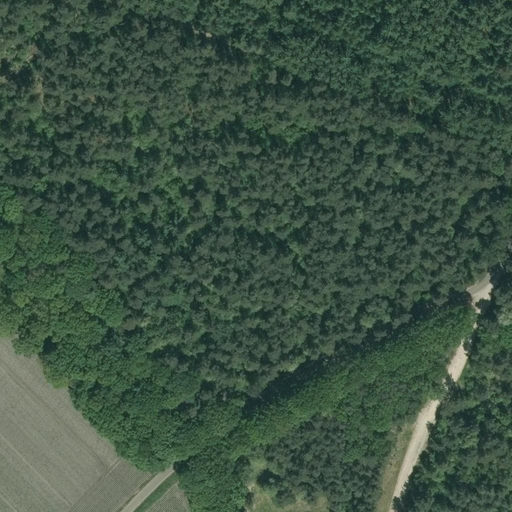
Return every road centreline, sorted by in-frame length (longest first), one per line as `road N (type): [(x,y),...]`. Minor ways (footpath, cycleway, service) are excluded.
road 1 (residential): [(121,511),(248,392),(493,275),(511,232)]
road 2 (track): [(391,511),(416,434),(493,275)]
